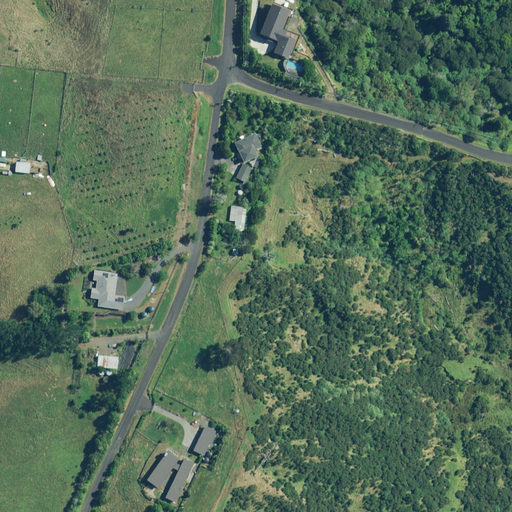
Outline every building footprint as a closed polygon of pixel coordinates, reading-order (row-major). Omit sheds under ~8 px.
[(287,38),(289,35),(284,33),(282,36),(280,35),(272,53),(287,59),(291,51),(293,51),(295,46),(293,46),(295,41),(287,38)] [(261,148),(255,133),(234,143),(243,163),(256,157),(254,151),(261,148)] [(29,164),(15,162),(14,172),(28,173),(29,164)] [(250,169),(242,164),(235,178),(243,182),(250,169)] [(245,208),(229,206),(228,221),(234,221),(233,231),(238,232),(242,232),(245,208)] [(117,274),(92,271),(91,280),(96,281),(95,289),(90,288),(89,298),(97,299),(97,307),(122,310),(123,297),(114,296),(117,274)] [(117,358),(97,356),(96,367),(116,369),(117,358)] [(213,432),(203,427),(192,451),(202,456),(213,432)] [(174,464),(178,459),(166,451),(145,480),(157,488),(171,468),(177,471),(163,498),(173,503),(193,464),(183,459),(179,466),(174,464)]
